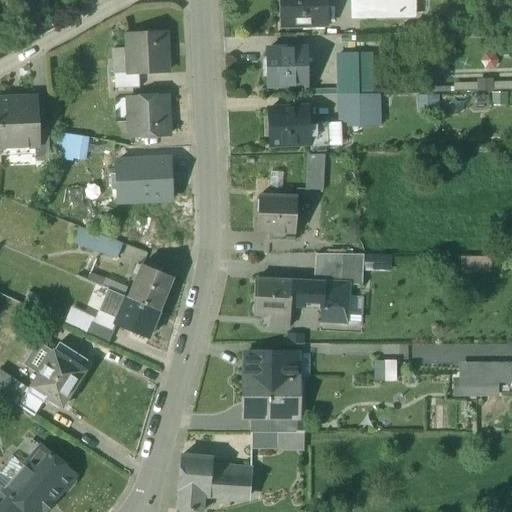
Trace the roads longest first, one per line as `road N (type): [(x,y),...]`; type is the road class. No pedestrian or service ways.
road 1 (residential): [(145,511),(209,255),(199,0)]
road 2 (residential): [(0,62),(117,0)]
